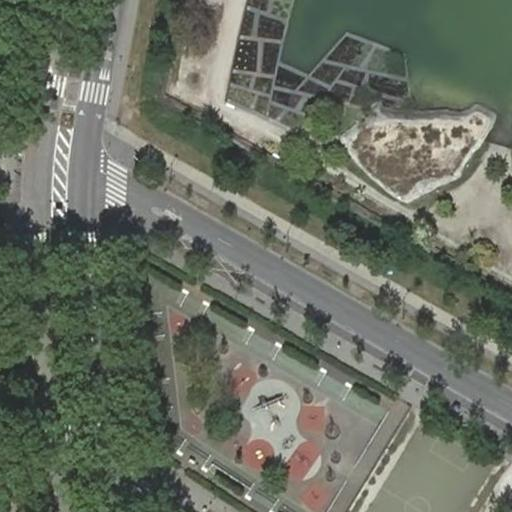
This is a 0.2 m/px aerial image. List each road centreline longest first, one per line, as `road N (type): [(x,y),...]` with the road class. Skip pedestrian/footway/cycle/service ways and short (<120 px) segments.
road 1 (residential): [(511,405),(116,181),(83,171)]
road 2 (secondary): [(83,171),(81,240),(112,485)]
road 3 (secondary): [(113,0),(83,171)]
